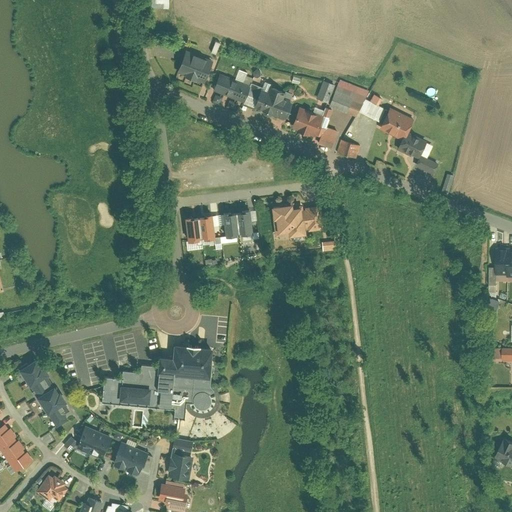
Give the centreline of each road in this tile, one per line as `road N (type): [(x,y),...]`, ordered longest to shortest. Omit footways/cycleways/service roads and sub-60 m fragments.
road 1 (residential): [(155,90),(511,228)]
road 2 (track): [(332,160),(377,511)]
road 3 (residential): [(168,203),(300,187),(336,204)]
road 4 (residential): [(160,317),(0,353)]
